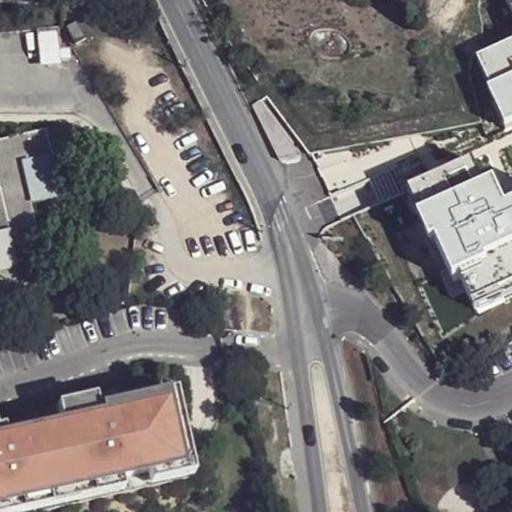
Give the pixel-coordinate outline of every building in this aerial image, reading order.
[(66,30),(75,48),(85,43),(76,25),(66,30)] [(55,32),(33,33),(36,70),(59,68),(58,63),(68,63),(67,51),(56,52),(55,32)] [(511,44),(476,62),(489,92),(505,128),(511,124),(511,44)] [(0,267),(1,268),(23,264),(19,248),(39,244),(37,235),(31,208),(27,190),(44,186),(54,178),(50,160),(51,159),(45,133),(0,143),(0,267)] [(27,190),(31,208),(68,199),(58,158),(51,159),(50,160),(54,178),(44,186),(27,190)] [(482,190),(472,164),(408,193),(421,218),(418,219),(430,246),(437,243),(453,284),(462,280),(472,305),(511,288),(511,208),(504,212),(493,185),(482,190)] [(37,235),(39,244),(50,241),(48,232),(37,235)] [(177,417),(170,388),(157,391),(164,420),(172,419),(177,417)] [(113,404),(110,390),(52,404),(56,419),(70,416),(69,411),(99,403),(100,407),(113,404)] [(143,470),(174,462),(171,447),(178,445),(172,419),(164,420),(157,391),(126,399),(127,402),(113,404),(100,407),(99,403),(69,411),(70,416),(56,419),(57,426),(2,439),(0,429),(0,503),(117,476),(143,470)] [(190,471),(183,444),(178,445),(171,447),(174,462),(143,470),(146,481),(190,471)] [(0,511),(17,511),(119,488),(117,476),(0,503),(0,511)]
